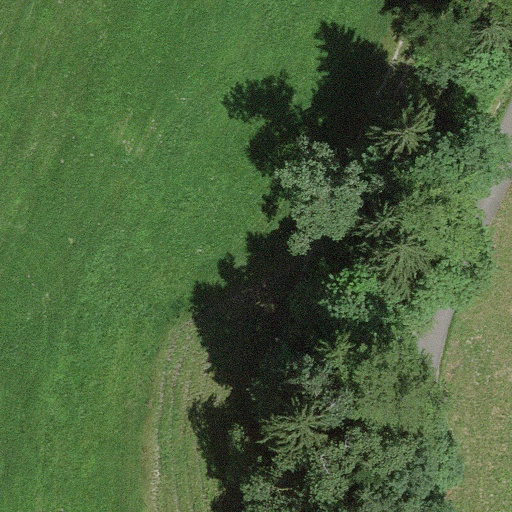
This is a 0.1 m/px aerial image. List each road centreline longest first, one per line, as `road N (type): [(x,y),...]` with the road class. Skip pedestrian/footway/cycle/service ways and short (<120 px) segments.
road 1 (track): [(298,511),(296,341),(431,0)]
road 2 (unclassified): [(511,141),(431,353),(422,419),(428,511)]
